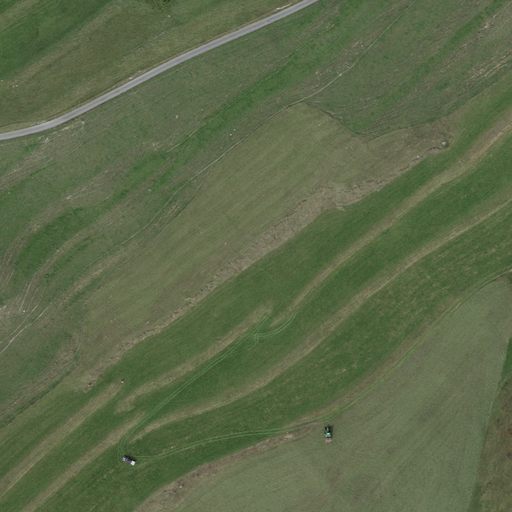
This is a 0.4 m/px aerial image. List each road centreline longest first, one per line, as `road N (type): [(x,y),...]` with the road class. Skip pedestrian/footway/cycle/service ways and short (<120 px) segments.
road 1 (track): [(312,0),(79,111),(0,137)]
road 2 (track): [(511,268),(476,286),(350,402),(280,429)]
